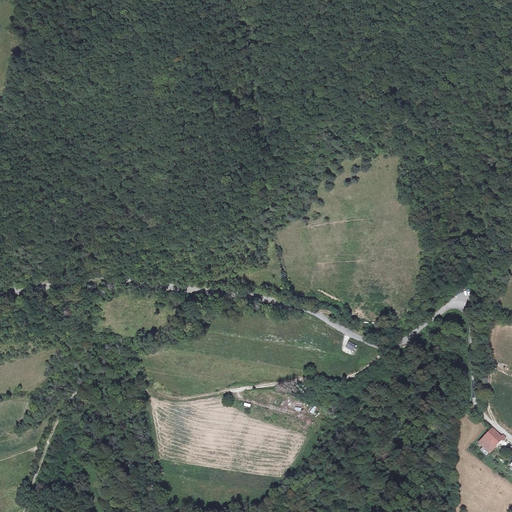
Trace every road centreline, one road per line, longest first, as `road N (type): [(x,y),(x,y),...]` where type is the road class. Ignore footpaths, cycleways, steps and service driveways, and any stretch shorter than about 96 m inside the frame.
road 1 (tertiary): [(0,294),(102,276),(241,294),(308,309),(383,350),(455,305),(470,314),(477,406),(511,438)]
road 2 (track): [(24,511),(60,405),(92,376),(193,397),(338,379),(358,374),(383,350)]
